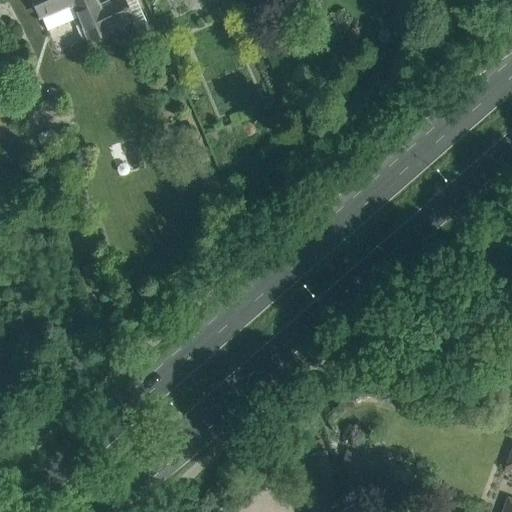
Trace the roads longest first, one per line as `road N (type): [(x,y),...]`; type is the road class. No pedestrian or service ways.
road 1 (primary): [(511,76),(14,511)]
road 2 (primary): [(88,511),(511,144)]
